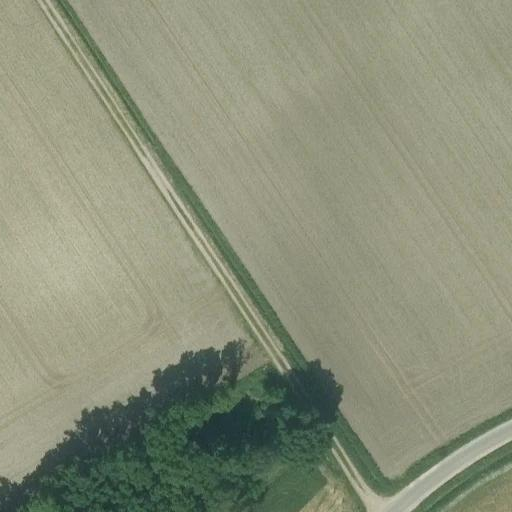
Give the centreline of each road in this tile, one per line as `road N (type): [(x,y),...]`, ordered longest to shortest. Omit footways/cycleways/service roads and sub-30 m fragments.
road 1 (track): [(376,511),(38,0)]
road 2 (unclassified): [(394,511),(511,430)]
